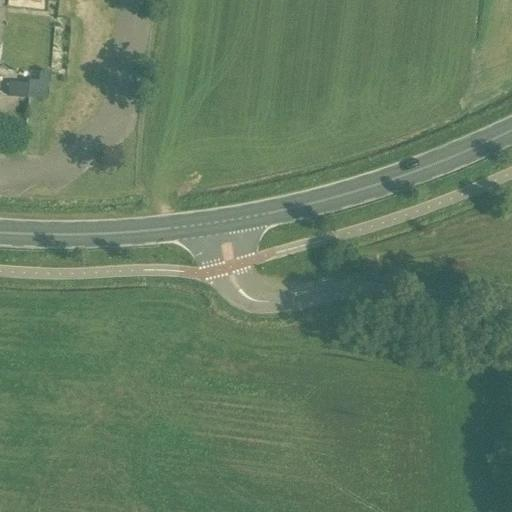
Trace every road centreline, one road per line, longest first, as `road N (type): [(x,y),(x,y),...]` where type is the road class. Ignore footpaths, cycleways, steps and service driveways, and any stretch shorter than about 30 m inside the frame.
road 1 (unclassified): [(511,309),(403,292),(252,302),(232,283),(224,224)]
road 2 (primary): [(224,224),(354,195),(511,132)]
road 3 (primary): [(0,233),(81,236),(224,224)]
